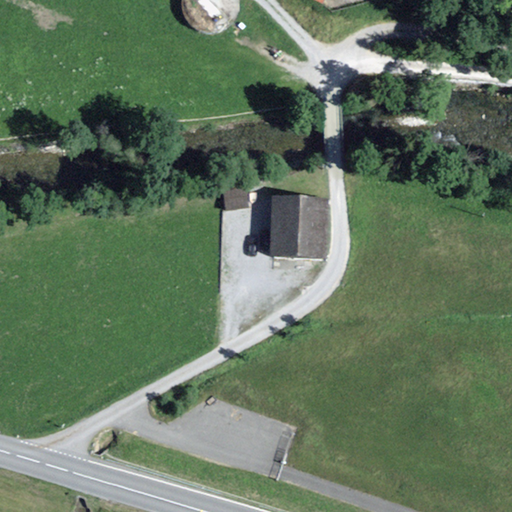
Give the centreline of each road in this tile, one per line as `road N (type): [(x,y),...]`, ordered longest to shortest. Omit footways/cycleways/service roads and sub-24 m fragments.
road 1 (track): [(401,511),(109,411)]
road 2 (secondary): [(0,449),(204,511)]
road 3 (track): [(330,88),(329,63),(339,55),(511,79)]
